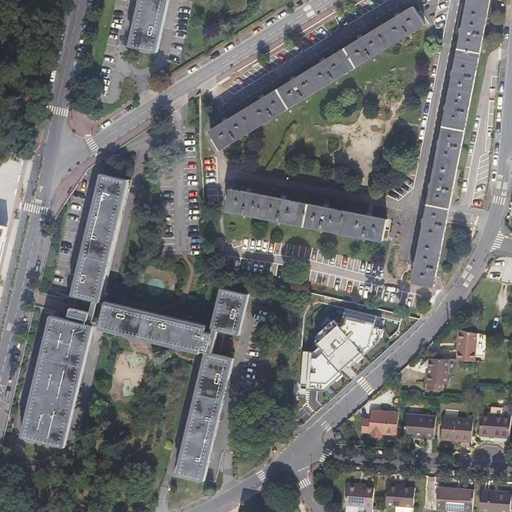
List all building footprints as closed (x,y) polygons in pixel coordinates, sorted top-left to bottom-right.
[(141,0),(131,47),(157,53),(168,0),(141,0)] [(411,283),(433,288),(447,215),(489,0),(467,0),(426,210),(411,283)] [(210,133),(221,151),(424,26),(413,8),(210,133)] [(52,316),(23,436),(63,446),(92,325),(207,352),(178,473),(204,480),(232,358),(219,355),(224,332),(238,335),(247,294),(222,288),(212,332),(205,331),(206,326),(98,300),(126,181),(101,175),(72,296),(75,297),(72,308),(69,308),(67,317),(70,318),(69,320),(52,316)] [(226,212),(382,242),(386,221),(230,191),(226,212)] [(374,309),(343,302),(333,342),(362,349),(369,319),(372,317),(374,309)] [(476,334),(459,330),(458,345),(459,345),(458,362),(474,363),(476,334)] [(342,355),(321,350),(320,357),(340,362),(342,355)] [(336,377),(340,362),(320,357),(313,384),(325,387),(328,375),(336,377)] [(429,371),(429,360),(421,369),(421,371),(426,371),(429,371)] [(447,387),(448,361),(429,360),(429,371),(429,377),(426,377),(425,385),(428,386),(428,392),(443,393),(443,387),(447,387)] [(328,375),(325,387),(327,388),(330,378),(336,380),(336,377),(328,375)] [(308,429),(309,405),(294,405),(293,428),(308,429)] [(396,436),(398,414),(371,412),(370,420),(369,434),(371,434),(370,438),(380,439),(381,435),(396,436)] [(509,439),(511,416),(482,415),(480,437),(509,439)] [(433,440),(435,418),(405,416),(403,438),(433,440)] [(440,441),(470,444),(472,420),(442,418),(440,441)] [(372,511),(374,489),(366,488),(358,488),(358,485),(347,485),(345,505),(364,507),(363,511),(372,511)] [(414,491),(405,491),(399,491),(399,489),(387,487),(386,508),(414,510),(414,491)] [(437,511),(461,511),(472,511),(474,491),(438,489),(437,511)] [(510,511),(511,495),(500,495),(494,495),(494,492),(482,491),(481,510),(509,511),(510,511)]
